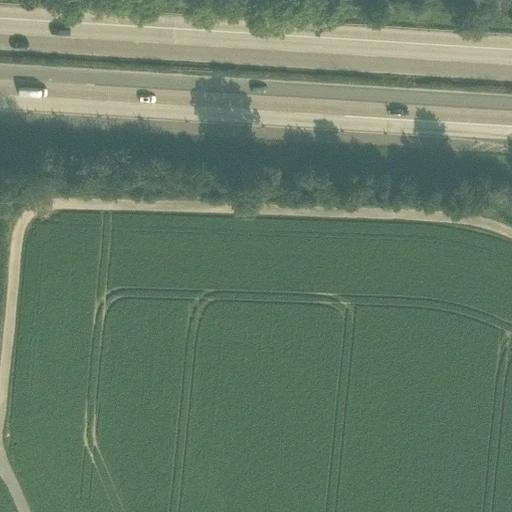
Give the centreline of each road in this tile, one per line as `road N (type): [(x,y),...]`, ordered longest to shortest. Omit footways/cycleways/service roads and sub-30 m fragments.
road 1 (motorway): [(511,70),(0,41)]
road 2 (motorway): [(0,87),(511,115)]
